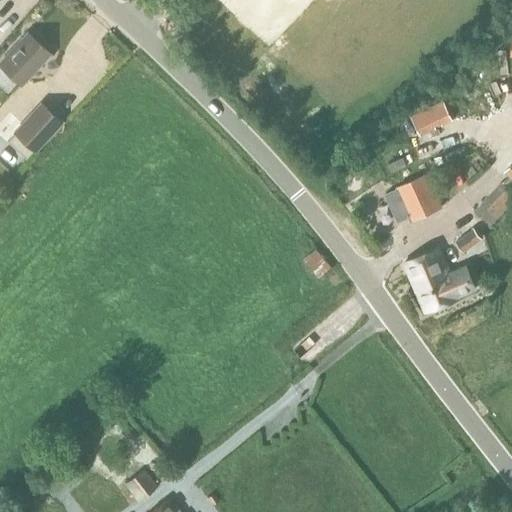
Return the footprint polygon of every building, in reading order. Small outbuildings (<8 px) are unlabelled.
[(0,59),(0,66),(22,86),(52,53),(27,30),(0,59)] [(63,116),(78,99),(70,93),(55,110),(63,116)] [(15,134),(8,142),(26,158),(33,151),(35,153),(64,122),(41,101),(12,132),(15,134)] [(418,130),(450,116),(443,101),(411,116),(418,130)] [(0,134),(5,136),(14,116),(2,111),(0,117),(0,134)] [(391,178),(418,153),(395,129),(368,153),(391,178)] [(467,175),(486,166),(478,150),(460,158),(467,175)] [(471,212),(488,228),(511,202),(511,161),(502,172),(505,175),(471,212)] [(401,225),(440,205),(425,173),(386,195),(401,225)] [(455,236),(468,215),(447,202),(434,222),(455,236)] [(464,250),(481,238),(474,227),(457,239),(464,250)] [(450,273),(440,247),(404,262),(424,311),(460,296),(476,289),(466,266),(450,273)] [(310,276),(327,269),(318,248),(301,254),(310,276)] [(40,478),(55,496),(81,476),(66,457),(40,478)] [(140,502),(156,489),(142,471),(126,484),(140,502)] [(180,511),(169,497),(149,511),(180,511)]
